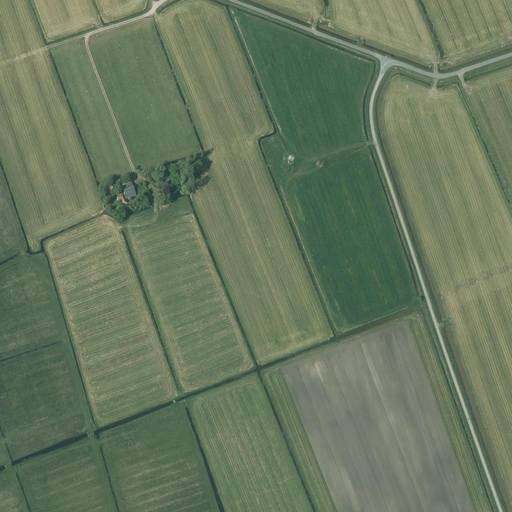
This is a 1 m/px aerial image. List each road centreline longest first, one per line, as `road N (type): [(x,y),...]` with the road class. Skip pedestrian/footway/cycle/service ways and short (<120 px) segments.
road 1 (unclassified): [(500,511),(371,129),(371,98),(386,59)]
road 2 (unclassified): [(386,59),(232,0)]
road 3 (unclassified): [(386,59),(443,75),(511,55)]
